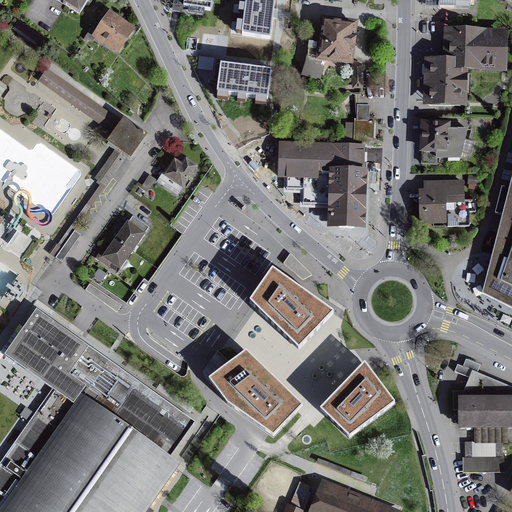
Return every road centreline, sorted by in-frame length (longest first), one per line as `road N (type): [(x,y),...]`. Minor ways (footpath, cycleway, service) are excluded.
road 1 (residential): [(140,0),(194,112),(237,176),(363,285)]
road 2 (secondary): [(393,267),(404,0)]
road 3 (primary): [(448,511),(396,332)]
